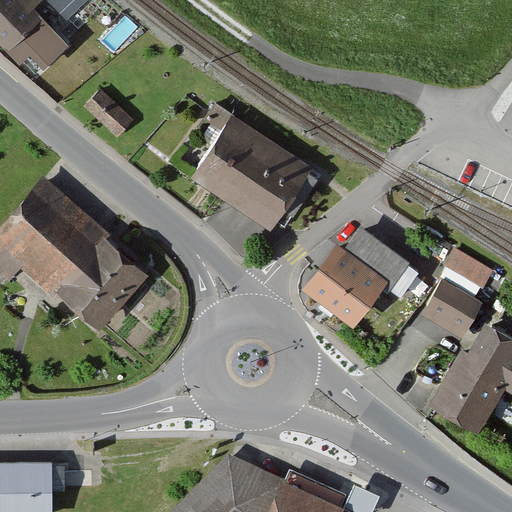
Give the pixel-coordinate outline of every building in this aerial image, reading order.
[(22,0),(0,0),(0,49),(11,61),(22,51),(36,66),(62,42),(22,0)] [(46,0),(64,18),(81,0),(46,0)] [(132,116),(98,88),(82,108),(116,136),(132,116)] [(303,165),(221,114),(183,175),(265,225),(303,165)] [(143,267),(36,175),(0,216),(0,248),(91,327),(143,267)] [(454,242),(440,266),(481,290),(495,266),(454,242)] [(390,280),(340,243),(303,293),(353,330),(390,280)] [(477,302),(436,279),(417,313),(458,335),(477,302)] [(511,338),(479,321),(429,413),(471,436),(498,387),(511,394),(511,338)] [(223,453),(162,511),(252,511),(270,473),(223,453)] [(44,511),(45,461),(0,460),(0,511),(44,511)] [(337,503),(270,473),(252,511),(345,511),(335,507),(337,503)]
